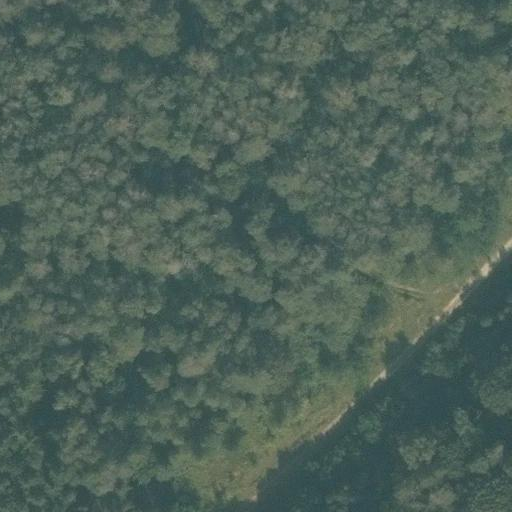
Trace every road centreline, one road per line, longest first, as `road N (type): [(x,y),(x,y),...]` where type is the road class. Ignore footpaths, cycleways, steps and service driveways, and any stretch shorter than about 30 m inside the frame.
road 1 (track): [(417,342),(97,0)]
road 2 (track): [(511,251),(254,511)]
